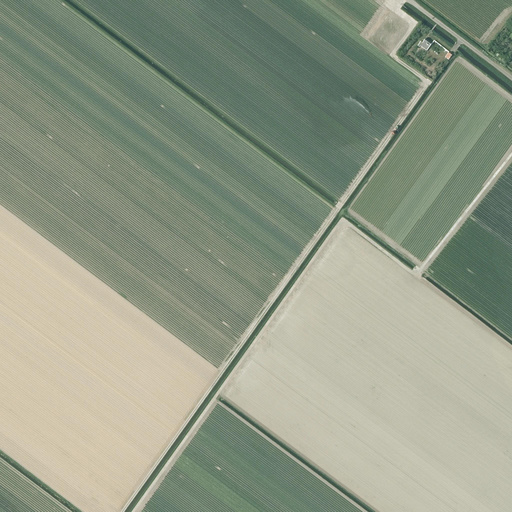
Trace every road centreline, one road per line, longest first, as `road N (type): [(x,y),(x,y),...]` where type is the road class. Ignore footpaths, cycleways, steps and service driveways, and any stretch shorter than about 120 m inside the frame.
road 1 (unknown): [(121,511),(430,82),(391,53),(415,22),(393,4)]
road 2 (track): [(411,272),(338,223),(133,511)]
road 3 (track): [(411,272),(511,154)]
road 4 (unclassified): [(511,79),(407,0)]
